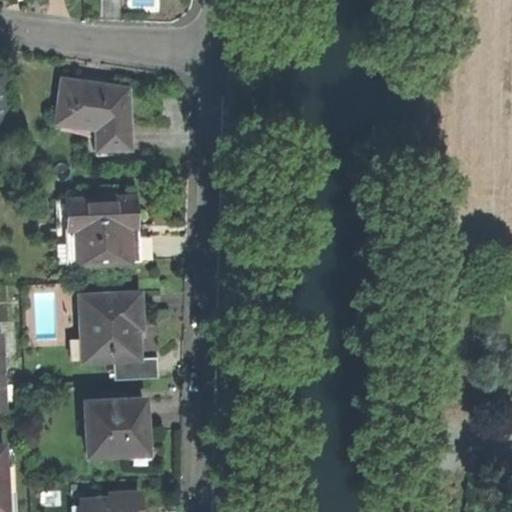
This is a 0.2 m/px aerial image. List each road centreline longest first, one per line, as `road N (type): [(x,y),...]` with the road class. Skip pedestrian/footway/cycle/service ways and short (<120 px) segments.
road 1 (residential): [(212,54),(202,511)]
road 2 (residential): [(0,28),(212,54)]
road 3 (residential): [(420,511),(430,447),(511,446)]
